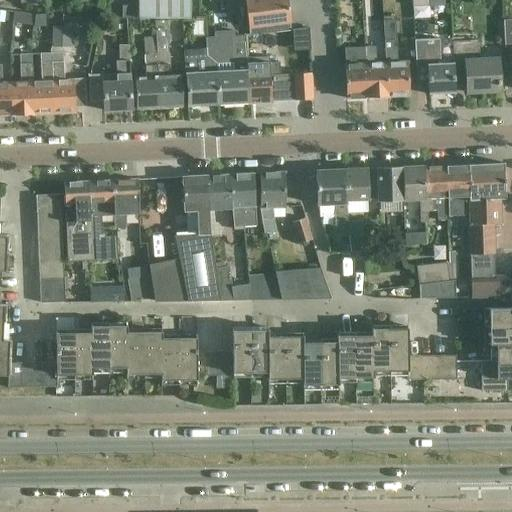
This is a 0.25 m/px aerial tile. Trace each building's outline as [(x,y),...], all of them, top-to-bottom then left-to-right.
[(138,0),(138,5),(122,5),(122,18),(155,18),(167,18),(190,19),(190,0),(138,0)] [(287,0),(245,0),(249,28),(249,35),(291,30),(290,23),(291,23),(287,0)] [(412,0),(413,18),(429,17),(428,0),(412,0)] [(0,10),(0,20),(13,22),(14,12),(0,10)] [(14,12),(13,22),(13,24),(33,26),(34,15),(14,12)] [(167,18),(155,18),(156,38),(160,108),(183,107),(181,74),(171,75),(170,52),(167,18)] [(398,62),(396,20),(383,21),(385,43),(386,63),(388,96),(409,95),(407,61),(398,62)] [(52,47),(62,47),(63,27),(53,27),(52,47)] [(73,27),(63,27),(62,47),(72,47),(73,27)] [(217,65),(217,71),(218,96),(213,97),(213,106),(249,104),(246,58),(246,54),(245,35),(237,35),(237,32),(214,33),(214,37),(205,38),(206,56),(217,65)] [(160,108),(156,38),(144,38),(145,54),(146,77),(135,77),(136,110),(160,108)] [(414,40),(415,46),(416,66),(427,65),(428,95),(455,93),(454,70),(453,62),(440,63),(439,39),(414,40)] [(453,42),(453,62),(454,70),(466,69),(467,93),(499,91),(498,59),(479,59),(478,41),(453,42)] [(119,46),(120,61),(116,61),(116,75),(89,76),(90,102),(103,101),(104,111),(132,110),(130,61),(129,46),(119,46)] [(375,47),(366,48),(368,97),(388,96),(386,63),(376,63),(375,47)] [(368,97),(366,48),(344,49),(346,98),(368,97)] [(194,50),(184,50),(187,107),(213,106),(213,97),(218,96),(217,71),(198,72),(198,64),(195,64),(194,50)] [(64,80),(62,53),(51,54),(54,113),(75,112),(75,107),(86,107),(85,79),(64,80)] [(32,64),(31,54),(19,55),(19,64),(20,81),(12,82),(14,115),(35,114),(33,81),(32,64)] [(54,113),(51,54),(40,54),(41,81),(33,81),(35,114),(54,113)] [(269,57),(246,58),(249,104),(272,102),(271,100),(270,75),(269,57)] [(2,65),(0,65),(0,115),(14,115),(12,82),(3,82),(2,70),(2,65)] [(311,73),(270,75),(272,102),(303,100),(313,100),(311,73)] [(505,199),(504,163),(468,165),(470,214),(470,221),(471,253),(494,252),(493,224),(501,224),(500,199),(505,199)] [(470,214),(468,165),(445,166),(448,215),(470,214)] [(448,215),(445,166),(425,167),(427,212),(428,212),(433,212),(433,210),(437,211),(437,221),(448,220),(448,215)] [(427,212),(425,167),(402,168),(404,201),(419,200),(420,219),(420,223),(428,223),(428,212),(427,212)] [(367,168),(345,169),(347,201),(379,200),(378,169),(367,169),(367,168)] [(404,201),(402,168),(378,169),(379,200),(379,202),(404,201)] [(348,221),(347,201),(345,169),(316,170),(318,205),(333,205),(335,235),(348,235),(348,221)] [(285,172),(259,173),(260,193),(261,209),(264,233),(274,233),(274,219),(272,219),(271,208),(285,208),(285,172)] [(254,174),(230,175),(231,209),(232,227),(256,226),(255,194),(254,174)] [(231,209),(230,175),(206,176),(207,210),(231,209)] [(208,218),(207,210),(206,176),(182,177),(184,212),(197,211),(198,234),(174,235),(179,259),(188,301),(220,301),(215,270),(209,237),(208,228),(208,218)] [(140,215),(138,179),(113,180),(114,215),(114,219),(115,229),(126,228),(125,215),(138,214),(138,215),(140,215)] [(114,215),(113,180),(88,182),(91,245),(92,245),(93,261),(117,260),(115,236),(103,237),(102,226),(96,226),(95,215),(114,215)] [(91,245),(88,182),(64,183),(67,262),(93,261),(92,245),(91,245)] [(60,195),(36,196),(36,208),(61,207),(60,195)] [(61,219),(61,207),(36,208),(37,220),(61,219)] [(312,240),(305,218),(292,222),(299,244),(312,240)] [(62,231),(61,219),(37,220),(37,232),(62,231)] [(362,234),(361,221),(348,221),(348,235),(349,252),(363,251),(362,234)] [(62,243),(62,231),(37,232),(38,244),(62,243)] [(425,232),(405,234),(406,246),(426,244),(425,232)] [(63,254),(62,243),(38,244),(38,255),(63,254)] [(494,252),(471,253),(472,270),(495,269),(494,252)] [(63,266),(63,254),(38,255),(39,267),(63,266)] [(188,301),(179,259),(149,265),(151,275),(156,298),(157,302),(188,301)] [(418,285),(449,281),(447,263),(416,267),(418,285)] [(64,278),(63,266),(39,267),(39,279),(64,278)] [(228,268),(215,270),(220,301),(234,301),(228,268)] [(274,272),(275,274),(281,300),(331,299),(320,268),(274,272)] [(281,300),(275,274),(248,277),(250,300),(281,300)] [(156,298),(151,275),(128,280),(133,303),(156,298)] [(64,289),(64,278),(39,279),(39,290),(64,289)] [(449,281),(418,285),(420,299),(456,299),(455,280),(449,281)] [(65,302),(64,289),(39,290),(40,303),(65,302)] [(511,308),(486,309),(486,310),(488,310),(489,327),(511,326),(511,308)] [(75,331),(74,331),(75,375),(91,375),(91,378),(92,378),(91,324),(91,333),(74,334),(75,331)] [(109,371),(109,324),(108,324),(108,327),(92,327),(92,324),(91,324),(92,378),(93,378),(93,369),(109,368),(109,371)] [(109,327),(109,324),(109,371),(110,371),(110,368),(126,368),(126,379),(127,379),(126,324),(126,327),(109,327)] [(127,324),(126,324),(127,379),(127,375),(144,375),(144,379),(144,330),(143,330),(143,333),(127,333),(127,324)] [(511,326),(489,327),(489,345),(497,345),(511,344),(511,326)] [(373,381),(372,327),(372,336),(355,336),(355,334),(355,381),(356,381),(356,377),(372,376),(372,381),(373,381)] [(372,327),(373,381),(373,370),(390,370),(390,374),(389,327),(389,330),(373,330),(372,327)] [(390,327),(389,327),(390,374),(391,374),(391,370),(407,370),(407,356),(407,327),(406,327),(406,330),(390,330),(390,327)] [(251,329),(250,329),(251,377),(252,377),(252,372),(268,372),(268,382),(269,382),(268,328),(267,328),(267,331),(251,331),(251,329)] [(268,328),(269,382),(269,378),(285,377),(285,382),(286,382),(285,335),(285,337),(268,338),(268,328)] [(233,329),(232,329),(233,351),(221,352),(221,377),(234,377),(233,329)] [(233,329),(234,377),(234,372),(250,372),(250,377),(251,377),(250,329),(250,331),(233,331),(233,329)] [(161,383),(161,330),(160,330),(161,333),(144,333),(144,330),(144,379),(145,379),(145,375),(161,375),(161,383)] [(162,330),(161,330),(161,383),(162,383),(162,379),(178,379),(179,383),(178,336),(178,339),(162,339),(162,330)] [(56,331),(57,363),(57,375),(75,375),(74,331),(73,331),(74,334),(57,334),(57,331),(56,331)] [(286,335),(285,335),(286,382),(286,377),(303,377),(303,388),(303,334),(302,334),(302,337),(286,337),(286,335)] [(303,334),(303,388),(304,388),(304,384),(320,383),(320,388),(321,388),(320,341),(320,343),(303,344),(303,334)] [(338,388),(337,334),(337,343),(321,343),(321,341),(320,341),(321,388),(321,383),(338,383),(338,388)] [(355,381),(355,334),(354,334),(354,336),(338,337),(338,334),(337,334),(338,388),(339,388),(339,377),(355,377),(355,381)] [(197,383),(196,336),(195,336),(195,339),(179,339),(179,336),(178,336),(179,383),(180,383),(180,379),(196,379),(196,383),(197,383)] [(197,352),(196,336),(197,383),(197,377),(209,377),(208,352),(197,352)] [(0,357),(7,357),(7,341),(10,341),(10,340),(1,340),(0,339),(0,357)] [(511,344),(497,345),(497,361),(511,360),(511,344)] [(221,377),(221,352),(208,352),(209,377),(221,377)] [(420,380),(420,356),(407,356),(407,370),(407,380),(420,380)] [(432,380),(432,356),(420,356),(420,380),(432,380)] [(444,380),(445,356),(432,356),(432,380),(444,380)] [(456,356),(455,356),(445,356),(444,380),(456,380),(456,356)] [(7,357),(0,357),(0,375),(9,376),(9,363),(10,357),(7,357)] [(511,360),(497,361),(497,378),(481,378),(481,391),(507,391),(507,379),(511,379),(511,360)] [(20,388),(20,363),(9,363),(9,376),(11,376),(11,388),(20,388)] [(32,388),(32,363),(20,363),(20,388),(32,388)] [(45,388),(44,363),(32,363),(32,388),(45,388)] [(57,388),(57,375),(57,363),(44,363),(45,388),(57,388)]
